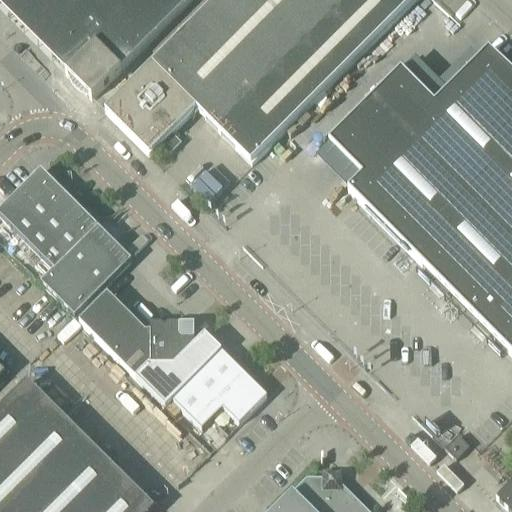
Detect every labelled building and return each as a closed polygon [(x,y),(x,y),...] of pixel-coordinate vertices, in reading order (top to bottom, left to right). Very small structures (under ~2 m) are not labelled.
[(88,101),(91,104),(194,0),(28,0),(22,6),(72,70),(64,77),(66,80),(67,83),(68,86),(70,88),(71,91),(73,93),(75,95),(77,97),(80,99),(83,100),(85,101),(88,101)] [(105,116),(104,117),(148,161),(150,159),(160,149),(165,154),(175,144),(170,139),(195,114),(205,123),(247,166),(250,168),(251,170),(347,74),(420,0),(220,0),(180,41),(105,116)] [(348,197),(399,248),(511,361),(511,78),(488,56),(438,107),(403,72),(399,76),(331,144),(365,179),(348,197)] [(0,222),(53,276),(40,288),(40,289),(74,323),(130,266),(40,175),(0,215),(0,222)] [(78,326),(78,327),(164,413),(171,406),(221,357),(207,343),(204,339),(193,350),(193,343),(188,343),(179,334),(179,329),(167,329),(164,332),(161,329),(160,329),(149,329),(149,337),(145,337),(106,298),(78,326)] [(221,357),(171,406),(194,429),(216,408),(238,430),(266,402),(221,357)] [(151,511),(26,387),(0,412),(0,511),(151,511)] [(457,441),(444,454),(455,465),(456,465),(468,452),(457,441)] [(349,504),(341,496),(341,477),(321,477),(321,482),(305,482),(275,511),(363,511),(355,504),(349,504)] [(511,511),(511,492),(496,509),(499,511),(511,511)]
